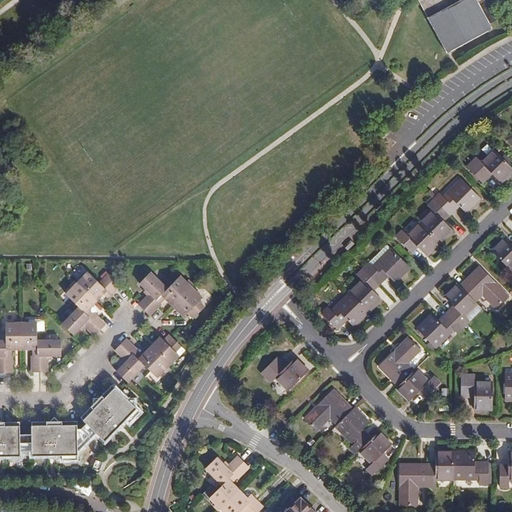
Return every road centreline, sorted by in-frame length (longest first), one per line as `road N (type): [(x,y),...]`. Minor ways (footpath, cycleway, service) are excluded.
road 1 (tertiary): [(511,74),(436,128),(274,295)]
road 2 (tertiary): [(274,295),(464,116),(511,84)]
road 3 (residential): [(503,207),(343,365)]
road 4 (residential): [(343,365),(416,427),(511,429)]
road 5 (residential): [(195,400),(305,469),(347,511)]
road 6 (residential): [(0,398),(60,393),(124,320)]
road 7 (tertiary): [(195,400),(274,295)]
